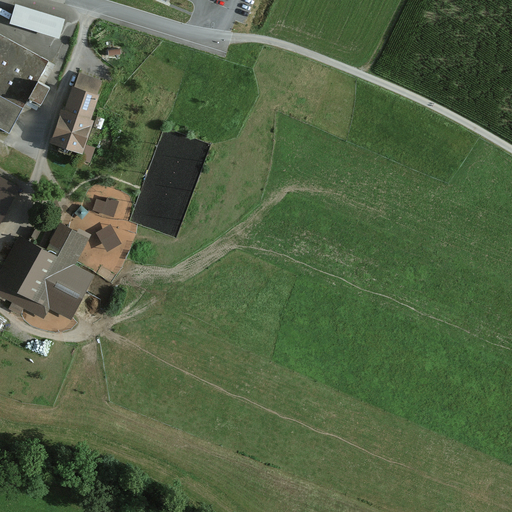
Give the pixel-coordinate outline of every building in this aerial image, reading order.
[(16,1),(10,21),(60,35),(65,16),(50,12),(52,6),(32,0),(26,0),(25,4),(16,1)] [(248,19),(255,0),(241,0),(236,15),(248,19)] [(0,131),(10,137),(30,102),(44,109),(54,90),(42,83),(54,62),(0,32),(0,131)] [(110,84),(75,72),(52,143),(87,154),(110,84)] [(0,221),(21,183),(0,171),(0,221)] [(116,250),(117,292),(136,221),(129,219),(133,204),(133,196),(116,192),(114,197),(97,197),(94,208),(116,214),(116,225),(119,226),(102,226),(102,246),(116,250)] [(76,265),(89,237),(63,225),(53,245),(19,229),(0,267),(0,296),(47,319),(51,309),(73,319),(95,274),(76,265)] [(25,321),(9,313),(6,320),(22,328),(25,321)]
